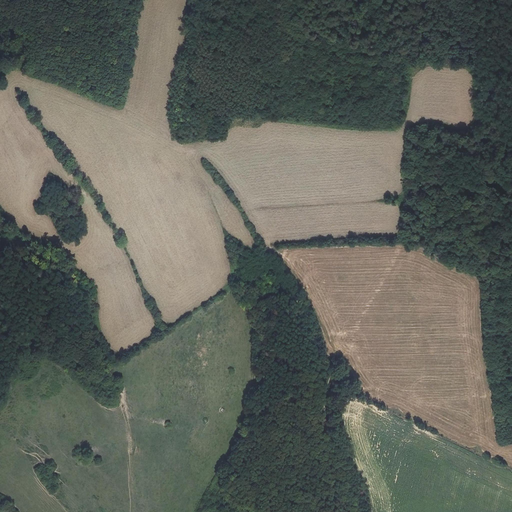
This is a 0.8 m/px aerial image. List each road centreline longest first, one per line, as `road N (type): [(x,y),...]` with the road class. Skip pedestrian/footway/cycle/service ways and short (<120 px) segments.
road 1 (track): [(356,511),(326,431),(333,347),(323,320),(233,190),(187,146)]
road 2 (track): [(511,149),(445,120),(422,119),(396,132),(248,134),(187,146)]
road 3 (track): [(187,146),(35,80),(0,91)]
